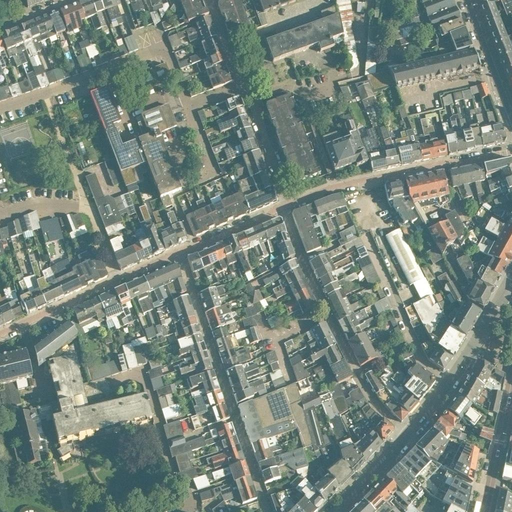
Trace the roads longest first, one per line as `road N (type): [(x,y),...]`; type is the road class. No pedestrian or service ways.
road 1 (unclassified): [(267,511),(178,251)]
road 2 (residential): [(283,205),(300,259),(360,380),(407,434)]
road 3 (unclassified): [(0,107),(155,49),(167,53),(186,107)]
road 4 (residential): [(511,151),(332,187),(283,205)]
road 5 (unclassified): [(116,281),(82,191),(1,220),(0,213)]
road 6 (residential): [(186,511),(143,372),(112,382)]
road 7 (unclassified): [(194,248),(175,200),(216,172),(186,107)]
road 8 (tertiary): [(407,434),(502,292)]
road 9 (tertiary): [(466,0),(511,121)]
road 10 (residential): [(116,281),(0,334)]
road 11 (residential): [(283,205),(246,84)]
